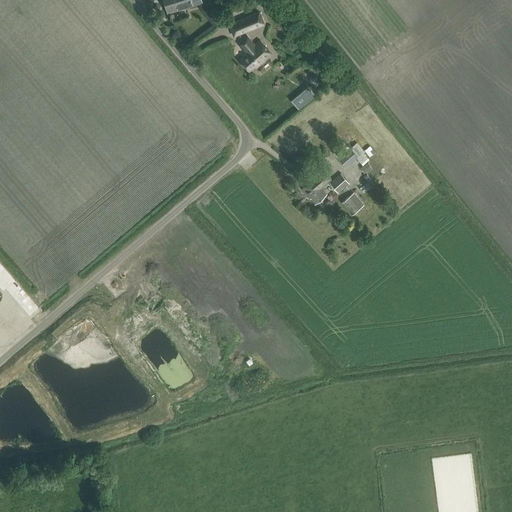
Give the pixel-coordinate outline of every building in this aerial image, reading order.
[(164,0),(168,12),(200,4),(202,3),(201,0),(164,0)] [(234,36),(239,34),(264,23),(259,11),(233,22),(229,24),(234,36)] [(248,54),(240,61),(249,71),(254,66),(256,68),(272,54),(260,40),(254,45),(247,37),(239,44),(248,54)] [(344,141),(333,152),(338,158),(350,148),(344,141)] [(347,167),(357,158),(363,165),(369,159),(363,152),(365,151),(358,143),(349,150),(339,159),(347,167)] [(317,176),(314,178),(313,177),(301,188),(314,203),(326,193),(321,186),(331,178),(323,169),(316,175),(317,176)] [(337,192),(348,182),(340,172),(328,181),(337,192)] [(351,214),(362,204),(352,192),(341,202),(351,214)] [(102,281),(117,295),(128,284),(113,270),(102,281)] [(12,312),(19,309),(15,301),(9,304),(12,312)] [(171,383),(186,376),(168,340),(153,347),(171,383)]
